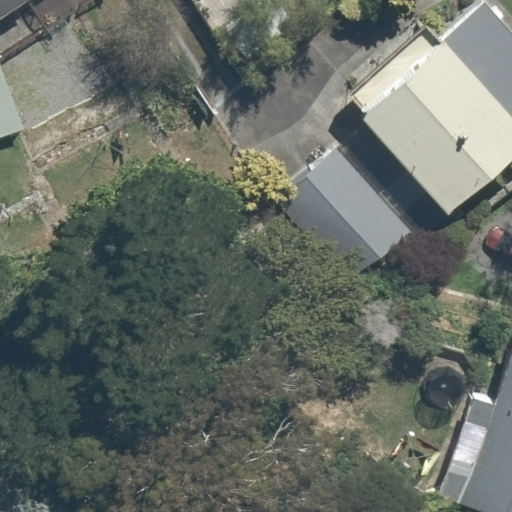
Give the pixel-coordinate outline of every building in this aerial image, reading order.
[(0,0),(0,34),(54,2),(53,0),(0,0)] [(414,22),(346,87),(460,206),(511,156),(511,19),(493,0),(489,0),(439,48),(414,22)] [(0,57),(0,139),(31,125),(0,57)] [(419,220),(338,136),(278,193),(359,277),(419,220)] [(480,511),(511,511),(511,361),(497,407),(471,398),(438,498),(480,511)]
